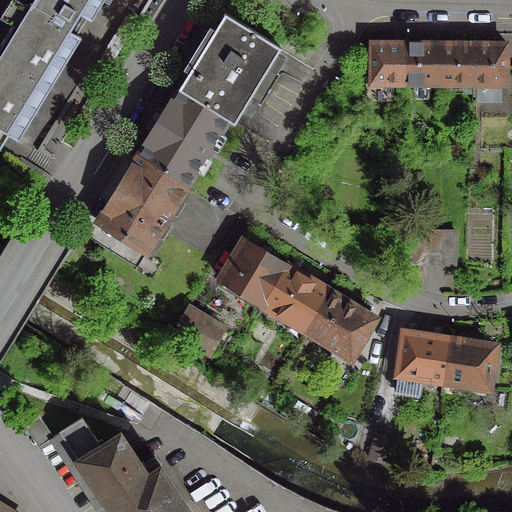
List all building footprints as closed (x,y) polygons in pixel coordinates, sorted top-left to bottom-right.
[(75,35),(85,18),(55,0),(31,0),(28,6),(24,4),(0,42),(0,129),(7,134),(16,140),(79,37),(75,35)] [(28,6),(31,0),(0,0),(0,145),(7,134),(0,129),(0,42),(24,4),(28,6)] [(55,0),(85,18),(89,21),(102,0),(55,0)] [(269,41),(224,13),(177,89),(226,120),(232,124),(279,48),(268,41),(269,41)] [(504,85),(505,44),(482,44),(448,43),(429,43),(396,43),(369,43),(368,84),(504,85)] [(226,120),(177,89),(136,155),(186,185),(226,120)] [(145,252),(186,185),(136,155),(95,221),(145,252)] [(423,231),(408,231),(407,261),(422,261),(423,231)] [(349,358),(372,318),(352,306),(320,287),(265,254),(242,240),(219,280),(349,358)] [(171,333),(207,355),(223,329),(187,307),(171,333)] [(461,339),(460,341),(434,337),(435,335),(426,334),(415,332),(414,334),(401,332),(396,374),(394,391),(417,395),(419,378),(487,388),(493,346),(480,344),(481,342),(471,341),(461,339)] [(99,439),(96,442),(80,418),(58,432),(104,502),(158,466),(158,465),(146,473),(119,434),(118,432),(102,443),(99,439)] [(383,463),(389,438),(374,434),(367,458),(383,463)] [(189,511),(158,466),(104,502),(111,511),(189,511)]
